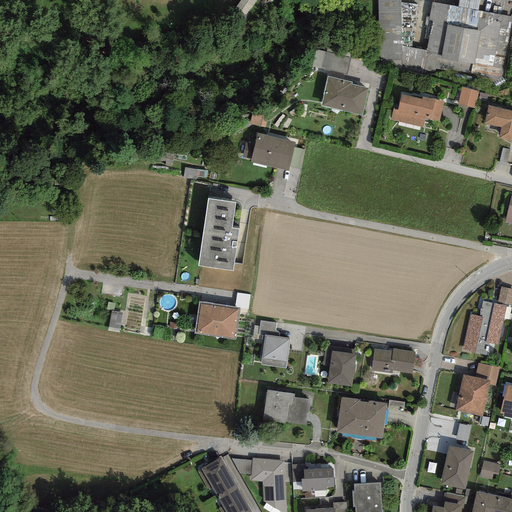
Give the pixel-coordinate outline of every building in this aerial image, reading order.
[(256,1),(254,0),(241,0),(233,12),(243,19),(256,1)] [(403,0),(379,0),(381,65),(402,69),(495,88),(511,22),(511,18),(435,4),(427,53),(403,48),(403,0)] [(350,57),(315,50),(312,66),(346,73),(350,57)] [(368,89),(327,79),(320,107),(361,117),(368,89)] [(479,92),(462,88),(458,106),(474,110),(479,92)] [(422,101),(402,96),(399,108),(394,107),(391,120),(424,129),(425,120),(439,123),(443,103),(423,98),(422,101)] [(511,110),(487,105),(484,123),(500,126),(497,139),(511,141),(511,110)] [(267,118),(253,115),(250,125),(265,129),(267,118)] [(246,121),(229,130),(232,135),(248,127),(246,121)] [(295,143),(257,134),(250,162),(289,171),(295,143)] [(242,157),(250,159),(253,144),(245,142),(242,157)] [(174,156),(162,153),(160,161),(165,163),(165,165),(171,166),(174,156)] [(207,170),(184,168),(183,179),(195,180),(195,177),(206,178),(207,170)] [(235,202),(207,198),(198,267),(232,272),(238,229),(231,228),(235,202)] [(498,302),(483,299),(480,314),(471,312),(464,348),(486,352),(489,340),(499,343),(507,303),(511,304),(511,286),(502,284),(498,302)] [(237,309),(199,303),(195,332),(233,338),(237,309)] [(123,314),(112,312),(108,331),(119,333),(123,314)] [(290,339),(265,335),(260,364),(285,368),(290,339)] [(357,351),(323,346),(320,365),(331,367),(328,382),(351,386),(357,351)] [(390,351),(374,349),(370,370),(391,373),(392,371),(411,374),(414,352),(391,349),(390,351)] [(475,376),(463,374),(455,411),(482,417),(489,384),(495,385),(499,368),(478,364),(475,376)] [(511,385),(505,385),(500,413),(503,414),(502,417),(511,418),(511,385)] [(293,394),(267,390),(263,419),(306,424),(309,400),(292,398),(293,394)] [(387,403),(341,397),(336,433),(382,439),(387,403)] [(403,402),(389,401),(388,409),(402,411),(403,402)] [(471,426),(458,423),(455,439),(468,442),(471,426)] [(473,450),(449,446),(441,484),(465,489),(473,450)] [(251,511),(221,457),(201,467),(203,471),(198,474),(208,492),(213,489),(223,508),(218,510),(219,511),(251,511)] [(285,511),(284,460),(251,457),(251,479),(262,482),(262,502),(280,511),(285,511)] [(501,466),(483,460),(479,476),(497,481),(501,466)] [(335,486),(334,467),(304,469),(303,463),(290,464),(291,481),(301,480),(301,491),(325,490),(325,486),(335,486)] [(380,511),(380,484),(354,484),(354,491),(350,491),(351,506),(356,506),(355,511),(380,511)] [(511,511),(511,499),(475,491),(469,511),(511,511)] [(460,511),(464,497),(446,493),(444,502),(433,500),(430,511),(460,511)] [(346,511),(346,502),(333,503),(333,510),(333,511),(346,511)]
